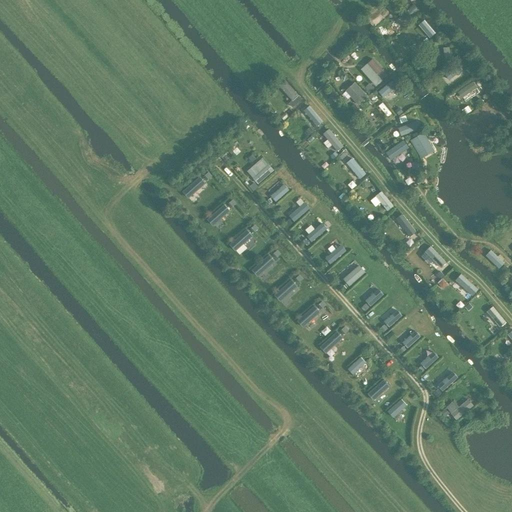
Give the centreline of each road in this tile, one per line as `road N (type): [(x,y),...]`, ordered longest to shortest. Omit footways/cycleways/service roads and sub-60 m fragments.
road 1 (track): [(511,316),(302,89)]
road 2 (track): [(511,108),(419,0)]
